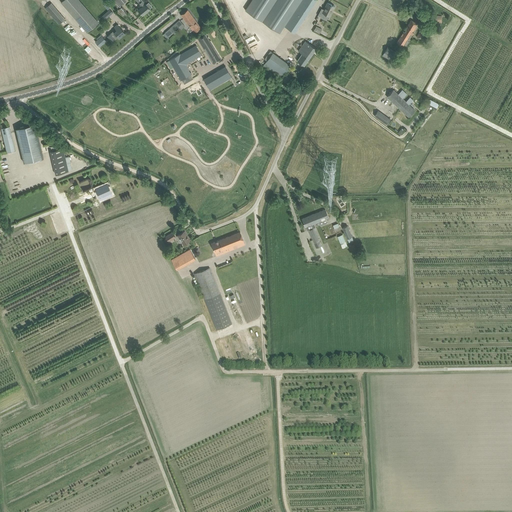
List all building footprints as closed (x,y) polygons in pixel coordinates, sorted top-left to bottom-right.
[(86,32),(98,22),(80,0),(61,0),(61,1),(86,32)] [(141,7),(138,10),(143,15),(150,9),(149,8),(152,6),(148,2),(146,4),(145,4),(141,0),(134,0),(135,0),(136,0),(139,3),(139,4),(141,7)] [(280,33),(284,26),(295,33),(316,0),(251,0),(245,10),(280,33)] [(45,8),(59,24),(65,18),(51,2),(45,8)] [(323,13),(321,17),(326,20),(329,16),(330,16),(335,6),(330,4),(327,3),(322,12),(323,13)] [(118,10),(124,18),(128,14),(122,7),(118,10)] [(110,9),(101,17),(104,20),(113,12),(110,9)] [(181,15),(194,32),(201,28),(188,10),(181,15)] [(165,33),(168,36),(183,24),(180,20),(165,33)] [(413,32),(418,24),(411,20),(397,42),(405,48),(412,36),(412,35),(414,33),(413,32)] [(107,36),(112,42),(118,37),(119,38),(125,33),(117,24),(114,27),(117,30),(114,32),(113,31),(107,36)] [(416,37),(420,39),(422,38),(424,39),(427,34),(424,33),(425,32),(421,30),(416,37)] [(205,33),(198,38),(204,48),(208,53),(207,54),(213,64),(221,59),(205,33)] [(95,42),(99,46),(106,41),(102,36),(95,42)] [(305,41),(299,49),(310,57),(316,49),(305,41)] [(180,54),(169,60),(181,80),(192,74),(186,64),(191,61),(191,60),(196,58),(196,57),(201,55),(196,45),(195,45),(196,46),(191,49),(190,48),(191,49),(186,52),(185,51),(185,52),(180,55),(180,54)] [(382,56),(392,62),(394,58),(397,52),(387,46),(384,52),(382,56)] [(310,57),(299,49),(298,51),(302,54),(297,61),(304,66),(310,57)] [(264,59),(267,61),(264,65),(281,78),(290,65),(270,51),(264,59)] [(202,76),(208,86),(221,79),(220,77),(229,72),(224,63),(203,75),(202,76)] [(286,75),(282,80),(289,85),(291,83),(289,81),(291,79),(286,75)] [(390,93),(387,96),(409,117),(412,113),(415,110),(409,105),(413,100),(410,97),(406,102),(403,99),(407,94),(402,90),(398,94),(393,90),(390,93)] [(441,108),(442,106),(430,99),(427,105),(436,109),(437,106),(441,108)] [(374,116),(386,125),(390,120),(378,111),(374,116)] [(16,128),(24,162),(43,158),(35,123),(16,128)] [(2,127),(8,152),(16,150),(10,126),(2,127)] [(50,151),(56,174),(68,171),(63,148),(50,151)] [(101,186),(95,189),(99,198),(102,196),(103,199),(106,197),(110,196),(109,194),(112,192),(107,183),(101,186)] [(302,219),(305,227),(329,218),(325,209),(302,219)] [(352,237),(347,226),(343,227),(347,239),(352,237)] [(308,230),(315,248),(314,249),(316,255),(324,252),(322,245),(314,227),(308,230)] [(178,235),(179,237),(179,239),(180,241),(181,241),(184,244),(190,240),(184,231),(178,235)] [(166,237),(169,241),(175,237),(172,232),(166,237)] [(240,232),(211,243),(215,252),(223,249),(224,253),(245,244),(240,232)] [(174,254),(177,261),(192,254),(189,247),(174,254)] [(232,324),(210,268),(195,274),(217,330),(232,324)]
